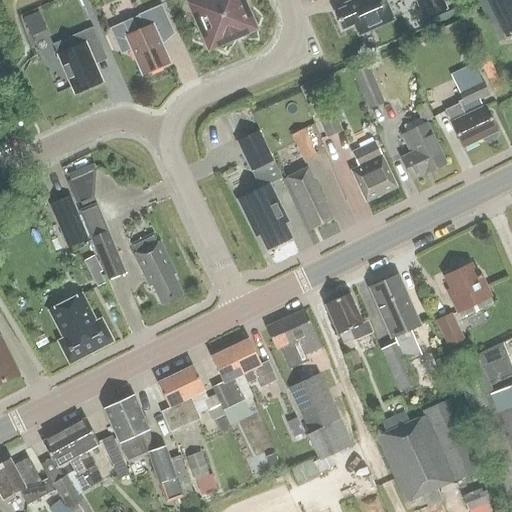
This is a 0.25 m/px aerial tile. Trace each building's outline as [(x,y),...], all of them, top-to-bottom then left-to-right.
[(243,0),(196,0),(192,13),(204,41),(218,46),(252,31),(254,25),(243,0)] [(354,0),(345,4),(346,7),(334,12),(342,29),(353,24),(358,35),(393,20),(384,0),(354,0)] [(414,0),(423,20),(447,10),(443,0),(414,0)] [(476,0),(477,1),(496,42),(505,39),(511,35),(511,1),(511,0),(476,0)] [(142,76),(170,64),(158,38),(173,31),(161,5),(137,15),(138,17),(116,26),(112,35),(118,48),(127,52),(131,50),(142,76)] [(41,12),(25,19),(32,38),(48,31),(41,12)] [(102,51),(92,28),(71,37),(76,48),(57,56),(74,95),(102,83),(90,56),(102,51)] [(489,96),(477,71),(474,64),(450,76),(462,102),(444,111),(462,148),(481,139),(483,141),(488,144),(496,140),(498,133),(499,133),(497,131),(486,107),(484,108),(480,100),(489,96)] [(368,67),(353,73),(369,111),(384,105),(368,67)] [(416,108),(423,123),(432,119),(425,104),(416,108)] [(333,109),(316,117),(327,139),(343,132),(333,109)] [(411,180),(445,164),(426,124),(402,136),(410,152),(410,154),(401,159),(411,180)] [(291,136),(304,161),(317,155),(304,129),(291,136)] [(259,132),(237,142),(251,171),(272,161),(259,132)] [(366,202),(396,188),(382,159),(381,159),(374,143),(353,153),(359,167),(351,170),(366,202)] [(311,228),(331,219),(307,169),(287,178),(311,228)] [(93,197),(95,171),(70,181),(79,203),(93,197)] [(270,185),(237,200),(249,225),(253,223),(267,250),(291,238),(284,224),(288,222),(270,185)] [(52,204),(70,247),(89,240),(70,196),(52,204)] [(126,273),(97,204),(79,212),(108,280),(126,273)] [(172,276),(175,274),(160,243),(134,255),(149,287),(152,286),(162,305),(182,295),(172,276)] [(478,276),(471,262),(444,276),(451,289),(447,290),(462,320),(495,304),(480,275),(478,276)] [(395,336),(397,341),(380,349),(400,391),(415,384),(405,362),(421,354),(410,330),(422,325),(398,275),(383,282),(380,281),(372,285),(371,288),(369,289),(392,338),(395,336)] [(353,340),(373,332),(368,320),(363,323),(351,294),(326,305),(339,334),(349,330),(353,340)] [(69,364),(113,342),(101,319),(96,322),(82,295),(49,312),(57,325),(63,339),(58,342),(69,364)] [(300,358),(321,347),(300,307),(264,326),(267,331),(277,350),(280,348),(290,366),(301,360),(300,358)] [(464,339),(452,313),(435,320),(447,347),(449,346),(453,355),(467,349),(463,340),(464,339)] [(0,339),(0,384),(18,375),(0,339)] [(241,373),(242,373),(247,382),(255,378),(260,388),(276,380),(267,361),(260,364),(248,340),(229,349),(241,373)] [(452,362),(511,511),(511,369),(507,358),(510,357),(504,342),(452,362)] [(221,382),(215,385),(226,408),(243,400),(233,377),(241,373),(229,349),(210,358),(221,382)] [(215,394),(206,398),(203,391),(192,367),(157,383),(169,409),(161,412),(169,433),(200,420),(197,414),(207,410),(212,421),(224,415),(215,394)] [(317,459),(351,443),(340,417),(336,419),(315,374),(288,387),(310,434),(306,436),(317,459)] [(130,394),(104,407),(129,459),(132,461),(139,458),(139,454),(142,453),(133,434),(147,428),(130,394)] [(480,470),(459,424),(449,400),(425,410),(427,416),(377,438),(406,502),(423,494),(428,506),(444,499),(439,488),(480,470)] [(303,433),(294,414),(284,419),(294,437),(303,433)] [(96,480),(97,480),(101,477),(86,449),(96,443),(84,417),(65,427),(96,480)] [(53,485),(68,508),(70,511),(89,511),(78,490),(97,480),(96,480),(65,427),(42,439),(53,459),(42,465),(53,485)] [(100,440),(112,465),(118,478),(129,473),(110,435),(100,440)] [(147,452),(158,484),(176,478),(185,506),(195,503),(180,456),(170,459),(166,446),(147,452)] [(200,451),(186,456),(195,480),(208,475),(200,451)] [(24,503),(46,491),(27,456),(13,464),(10,457),(0,462),(0,492),(2,497),(17,489),(24,503)] [(501,511),(494,486),(473,493),(479,511),(501,511)]
